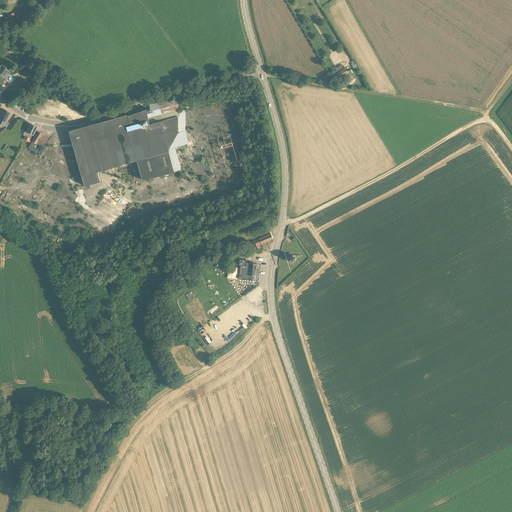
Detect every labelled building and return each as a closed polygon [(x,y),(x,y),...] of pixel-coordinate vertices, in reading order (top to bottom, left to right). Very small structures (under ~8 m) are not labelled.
[(347,72),(345,69),(344,66),(333,73),(333,74),(334,74),(335,75),(333,76),(335,78),(336,77),(338,80),(349,73),(348,71),(347,72)] [(58,92),(58,91),(58,89),(57,88),(56,87),(55,86),(53,86),(52,86),(50,87),(49,88),(48,89),(48,91),(48,92),(49,93),(50,95),(51,95),(53,96),(54,95),(56,94),(58,92)] [(80,110),(85,103),(76,96),(70,102),(80,110)] [(178,110),(178,106),(176,97),(157,103),(156,103),(148,105),(144,106),(149,105),(150,109),(147,109),(127,116),(127,115),(69,131),(85,186),(101,181),(98,172),(137,161),(143,180),(181,169),(173,142),(179,133),(178,110)] [(10,124),(7,122),(12,114),(6,110),(2,117),(0,116),(0,123),(8,128),(10,124)] [(28,132),(33,135),(37,128),(31,124),(28,132)] [(39,132),(30,146),(29,149),(38,154),(48,138),(42,134),(43,134),(39,132)] [(270,230),(259,234),(261,238),(252,242),(255,250),(261,248),(259,244),(273,238),(270,230)] [(239,279),(243,279),(252,281),(252,279),(254,279),(254,277),(253,277),(253,276),(255,276),(257,264),(247,263),(247,260),(240,259),(239,265),(241,266),(239,279)]
